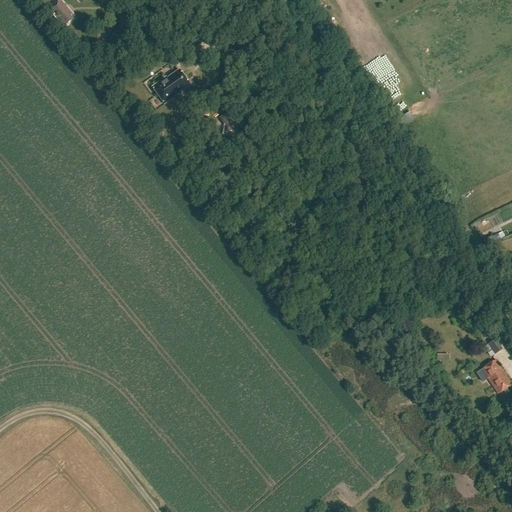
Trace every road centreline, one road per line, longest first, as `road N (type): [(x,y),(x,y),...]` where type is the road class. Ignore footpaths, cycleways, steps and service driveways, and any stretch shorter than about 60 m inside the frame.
road 1 (track): [(292,0),(511,319)]
road 2 (track): [(0,430),(43,412),(75,420),(160,511)]
